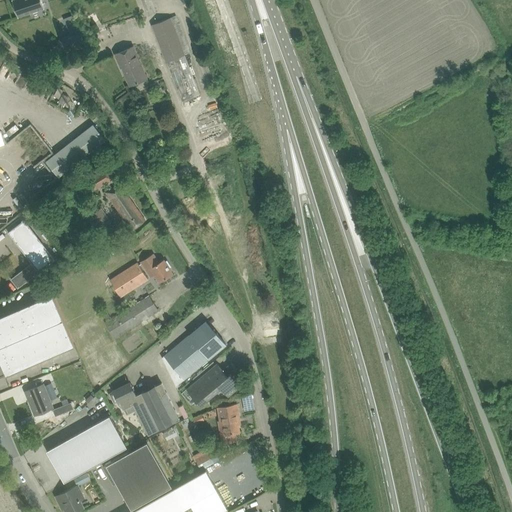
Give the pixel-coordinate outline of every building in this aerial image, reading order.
[(44,8),(41,0),(11,0),(18,17),(44,8)] [(142,0),(148,14),(157,11),(152,0),(142,0)] [(62,29),(77,23),(73,13),(58,19),(62,29)] [(176,15),(152,24),(166,62),(185,55),(190,53),(176,15)] [(85,44),(80,31),(62,39),(67,51),(85,44)] [(133,46),(125,50),(115,54),(121,67),(122,67),(130,86),(147,78),(133,46)] [(185,55),(166,62),(181,101),(200,94),(185,55)] [(58,87),(54,96),(59,98),(63,90),(58,87)] [(63,94),(58,104),(63,106),(68,96),(63,94)] [(46,161),(59,177),(106,140),(93,123),(46,161)] [(103,167),(86,177),(94,190),(112,180),(103,167)] [(120,184),(112,189),(107,193),(131,231),(146,220),(120,184)] [(86,213),(98,230),(111,220),(102,207),(99,209),(96,206),(86,213)] [(25,220),(17,226),(9,232),(32,262),(10,278),(17,287),(39,272),(47,266),(55,259),(25,220)] [(167,260),(165,261),(164,259),(159,263),(153,254),(141,262),(149,274),(152,271),(159,282),(173,273),(170,268),(171,267),(167,260)] [(138,262),(110,280),(120,296),(148,278),(138,262)] [(0,347),(64,320),(53,295),(53,296),(0,318),(0,347)] [(158,310),(149,296),(106,323),(115,338),(158,310)] [(64,320),(0,347),(0,357),(7,373),(74,344),(74,345),(75,344),(64,320)] [(165,355),(163,357),(177,386),(185,379),(214,354),(222,348),(226,344),(225,343),(206,320),(202,324),(165,355)] [(217,363),(209,369),(187,389),(201,406),(221,388),(228,396),(241,385),(234,377),(239,373),(231,363),(223,370),(217,363)] [(120,401),(135,394),(135,393),(134,390),(134,389),(133,386),(131,385),(130,383),(114,390),(114,391),(110,393),(114,403),(119,401),(120,401)] [(135,394),(120,401),(124,408),(134,403),(149,433),(179,418),(162,383),(155,386),(156,389),(145,395),(143,392),(135,395),(135,394)] [(43,384),(35,388),(26,391),(35,415),(53,407),(43,384)] [(56,416),(74,408),(71,402),(53,410),(56,416)] [(236,404),(227,406),(218,407),(221,421),(223,420),(226,434),(222,435),(223,443),(236,440),(235,432),(240,432),(236,415),(239,414),(236,404)] [(194,419),(196,424),(205,420),(203,415),(194,419)] [(65,482),(128,447),(111,416),(47,450),(65,482)] [(132,509),(172,486),(147,442),(104,466),(112,481),(115,480),(132,509)] [(194,455),(200,468),(223,457),(217,444),(194,455)] [(206,469),(130,511),(223,511),(229,509),(206,469)] [(87,472),(74,478),(77,485),(90,479),(87,472)] [(78,485),(60,494),(56,496),(62,509),(64,508),(66,511),(74,511),(84,508),(80,500),(84,498),(78,485)]
